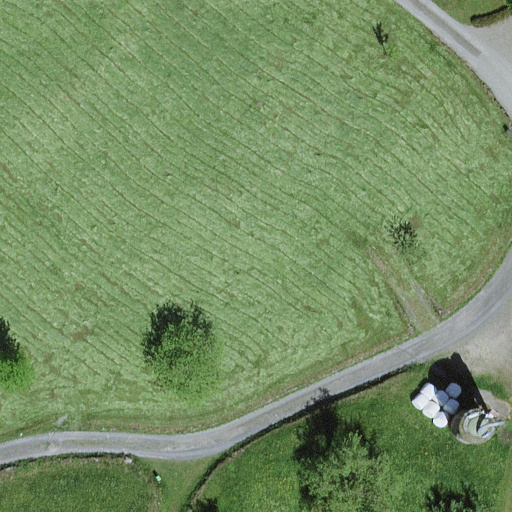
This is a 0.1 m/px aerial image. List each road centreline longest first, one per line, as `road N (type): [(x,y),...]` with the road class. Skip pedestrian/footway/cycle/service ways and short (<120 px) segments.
road 1 (track): [(511,287),(449,338),(284,420),(186,457),(92,445),(0,472)]
road 2 (track): [(511,72),(402,0)]
